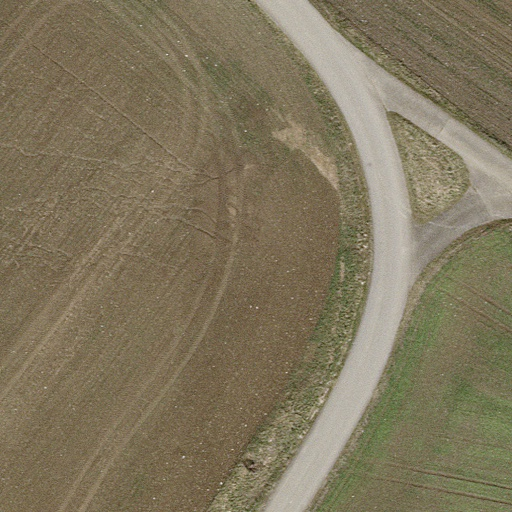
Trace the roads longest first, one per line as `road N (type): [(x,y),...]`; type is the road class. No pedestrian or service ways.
road 1 (unclassified): [(288,511),(365,372),(394,266),(390,192),(345,69)]
road 2 (track): [(345,69),(433,120),(511,181)]
road 3 (track): [(394,266),(511,194)]
